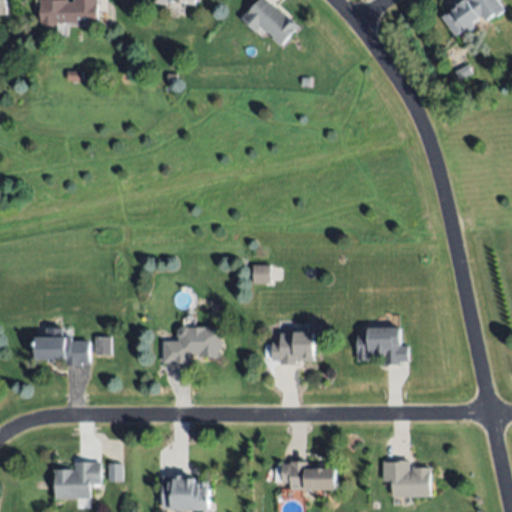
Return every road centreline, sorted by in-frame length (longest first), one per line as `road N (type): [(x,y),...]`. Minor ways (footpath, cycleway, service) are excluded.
road 1 (residential): [(359,25),(389,0),(359,25),(414,107),(449,197),(511,499)]
road 2 (residential): [(0,436),(25,422),(71,416),(511,414)]
